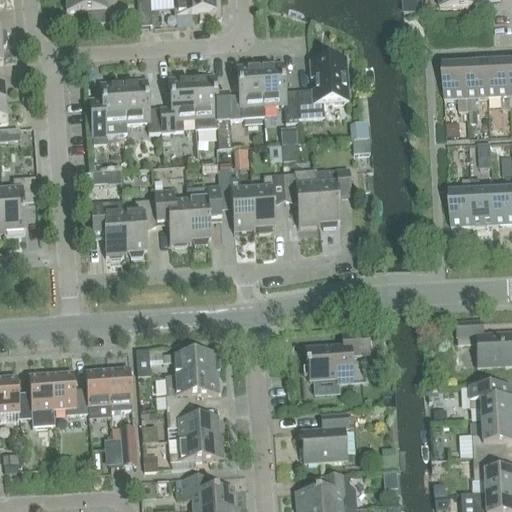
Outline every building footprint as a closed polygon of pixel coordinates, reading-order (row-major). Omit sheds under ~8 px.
[(65,0),(67,15),(92,13),(93,28),(118,26),(116,3),(105,4),(105,0),(65,0)] [(217,0),(201,0),(174,2),(175,19),(199,18),(199,26),(219,24),(222,21),(220,4),(218,1),(217,0)] [(439,0),(440,11),(483,9),(482,0),(439,0)] [(137,5),(139,30),(151,29),(150,4),(137,5)] [(322,37),(324,49),(339,45),(337,34),(322,37)] [(315,93),(296,95),(298,123),(324,121),(323,107),(348,106),(345,62),(309,64),(311,83),(315,82),(315,93)] [(269,69),(260,69),(263,110),(284,109),(285,128),(298,127),(298,123),(296,95),(284,96),(282,66),(269,67),(269,69)] [(509,66),(487,67),(489,102),(502,101),(502,114),(511,113),(509,66)] [(487,67),(466,68),(468,116),(476,115),(476,103),(489,102),(487,67)] [(227,99),(228,108),(229,123),(263,121),(263,110),(260,69),(250,70),(250,68),(237,69),(239,99),(227,99)] [(468,116),(466,68),(443,69),(445,104),(459,104),(459,116),(468,116)] [(202,82),(192,82),(195,123),(216,122),(217,132),(230,132),(229,123),(228,108),(217,108),(214,79),(202,80),(202,82)] [(195,123),(192,82),(182,83),(182,81),(169,82),(171,112),(160,112),(161,136),(183,135),(182,124),(195,123)] [(133,87),(124,87),(126,128),(148,126),(149,137),(161,136),(160,112),(148,113),(146,84),(133,85),(133,87)] [(126,128),(124,87),(114,88),(114,86),(101,87),(102,101),(90,101),(91,117),(93,149),(106,148),(105,140),(127,139),(126,128)] [(491,148),(479,149),(479,161),(491,160),(491,148)] [(217,175),(219,191),(220,208),(231,208),(233,235),(236,235),(236,232),(253,231),(254,234),(251,192),(239,192),(238,182),(231,182),(230,174),(217,175)] [(315,176),(316,187),(319,229),(320,229),(319,226),(320,226),(323,232),(335,231),(337,225),(340,225),(338,200),(351,199),(349,174),(315,176)] [(295,178),(283,179),(284,204),(296,203),(298,231),(301,231),(301,228),(318,226),(318,229),(319,229),(316,187),(295,188),(295,178)] [(264,191),(251,192),(254,234),(255,234),(255,231),(256,231),(258,237),(271,236),(272,230),(275,229),(273,205),(284,204),(283,179),(263,180),(264,191)] [(13,192),(1,193),(4,237),(5,237),(5,234),(25,233),(23,207),(37,206),(35,181),(13,182),(13,192)] [(507,194),(494,195),(496,230),(511,229),(511,181),(506,182),(507,194)] [(474,231),(471,183),(463,184),(464,196),(450,197),(452,232),(474,231)] [(480,183),(471,183),(474,231),(496,230),(494,195),(481,195),(480,183)] [(221,216),(220,208),(219,191),(186,193),(187,204),(190,246),(191,246),(190,243),(192,243),(194,249),(206,248),(208,242),(211,242),(209,217),(221,216)] [(154,196),(155,204),(157,229),(168,228),(169,248),(171,248),(173,250),(185,250),(188,244),(189,244),(189,246),(190,246),(187,204),(175,205),(174,194),(166,195),(154,196)] [(136,216),(123,217),(126,259),(127,259),(127,256),(128,256),(131,262),(142,261),(144,255),(147,254),(145,230),(157,229),(155,204),(135,205),(136,216)] [(122,206),(90,208),(92,241),(104,241),(105,260),(108,260),(110,263),(121,262),(124,256),(125,256),(125,259),(126,259),(123,217),(122,206)] [(456,326),(457,350),(476,349),(478,371),(511,369),(511,337),(482,339),(481,325),(456,326)] [(343,351),(305,353),(307,371),(309,371),(310,385),(337,383),(338,387),(352,386),(350,359),(368,358),(367,337),(342,339),(343,351)] [(150,380),(148,354),(136,355),(137,381),(150,380)] [(173,367),(174,380),(217,377),(217,376),(214,376),(214,375),(220,373),(219,360),(213,359),(212,356),(162,360),(163,368),(173,367)] [(129,373),(107,375),(110,410),(132,408),(129,373)] [(85,376),(86,393),(87,411),(88,411),(110,410),(107,375),(85,376)] [(73,377),(51,379),(53,414),(65,413),(66,419),(89,417),(88,411),(87,411),(86,393),(74,393),(73,377)] [(217,377),(174,380),(164,381),(165,401),(166,413),(191,411),(191,400),(218,398),(218,395),(215,395),(214,378),(217,377)] [(30,396),(18,397),(19,416),(18,416),(18,423),(31,422),(32,432),(54,430),(53,414),(51,379),(29,380),(30,396)] [(0,417),(18,416),(19,416),(18,397),(17,381),(0,382),(0,417)] [(511,401),(511,388),(469,390),(470,413),(480,413),(481,426),(511,424),(511,401)] [(178,432),(179,445),(221,442),(221,441),(218,441),(217,421),(192,423),(191,411),(166,413),(167,433),(178,432)] [(137,414),(137,433),(159,432),(158,413),(137,414)] [(322,434),(301,435),(304,467),(346,464),(343,433),(347,432),(346,418),(321,420),(322,434)] [(471,439),(472,462),(502,461),(502,448),(511,447),(511,424),(481,426),(482,439),(471,439)] [(221,442),(179,445),(180,457),(169,458),(170,466),(223,463),(223,460),(220,460),(218,443),(221,442)] [(112,444),(105,445),(105,455),(122,454),(121,445),(121,444),(112,444)] [(397,452),(380,451),(380,471),(396,471),(397,452)] [(484,484),(485,497),(511,495),(511,473),(503,474),(502,461),(472,462),(473,485),(484,484)] [(353,511),(356,511),(355,494),(349,489),(348,479),(323,481),(324,494),(295,496),(295,499),(298,499),(299,511),(353,511)] [(234,511),(233,492),(207,494),(206,481),(181,483),(183,505),(192,504),(192,511),(234,511)] [(474,511),(511,511),(511,495),(485,497),(474,498),(474,511)] [(455,511),(455,499),(441,499),(441,511),(455,511)]
